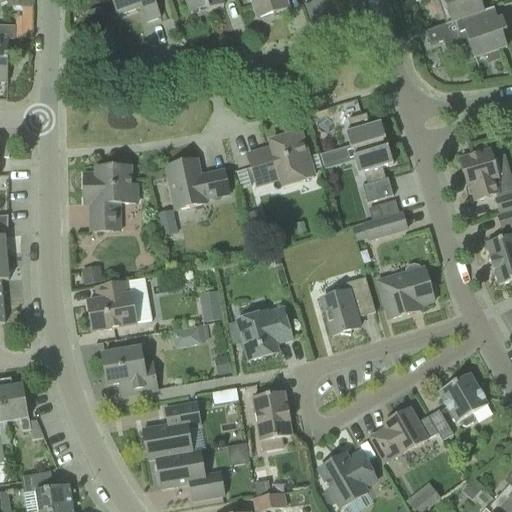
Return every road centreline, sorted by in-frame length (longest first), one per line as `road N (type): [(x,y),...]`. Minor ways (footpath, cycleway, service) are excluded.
road 1 (residential): [(489,342),(326,437),(314,420),(313,384),(473,313)]
road 2 (residential): [(46,71),(271,61),(378,34)]
road 3 (residential): [(61,357),(46,120)]
road 4 (residential): [(473,313),(412,130)]
road 5 (residential): [(128,511),(74,415),(61,357)]
